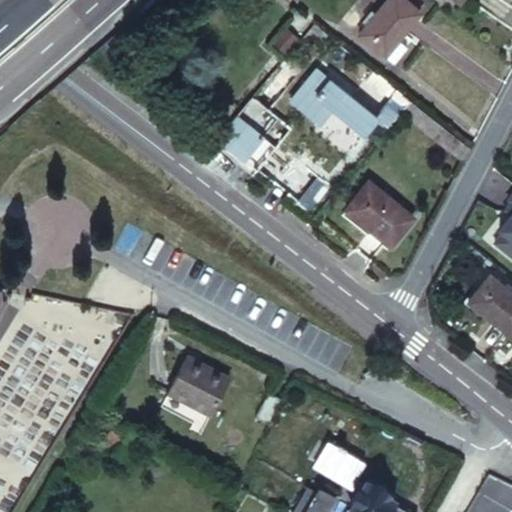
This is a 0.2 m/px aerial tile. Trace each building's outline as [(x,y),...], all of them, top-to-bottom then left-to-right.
[(407,0),(391,0),(363,34),(389,57),(425,14),(407,0)] [(312,77),(292,103),(322,126),(334,110),(366,137),(381,119),(332,80),(318,69),(312,77)] [(354,95),(370,107),(380,94),(364,82),(354,95)] [(405,111),(413,101),(399,90),(393,97),(400,102),(393,109),(401,116),(405,111)] [(472,148),(413,101),(405,111),(466,160),(472,148)] [(240,117),(221,140),(238,153),(247,160),(265,137),(240,117)] [(373,182),(350,211),(392,245),(415,218),(373,182)] [(511,197),(504,208),(511,215),(511,221),(494,243),(511,256),(511,197)] [(511,289),(493,274),(471,302),(511,334),(511,289)] [(241,380),(197,358),(177,398),(221,420),(241,380)] [(263,423),(276,431),(290,406),(277,398),(263,423)] [(117,424),(100,451),(130,469),(147,442),(117,424)] [(316,462),(360,487),(365,490),(371,479),(360,473),(370,454),(332,433),(316,462)] [(389,490),(371,479),(365,490),(360,487),(355,497),(360,500),(351,511),(412,511),(385,496),(389,490)] [(313,485),(309,492),(317,497),(322,490),(313,485)] [(329,511),(338,498),(322,490),(317,497),(309,492),(301,505),(309,510),(308,511),(329,511)]
